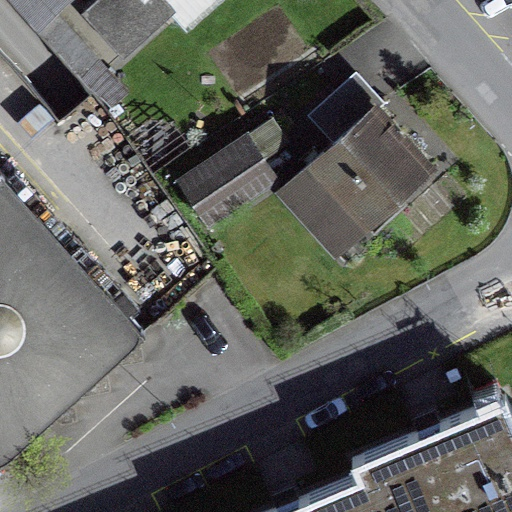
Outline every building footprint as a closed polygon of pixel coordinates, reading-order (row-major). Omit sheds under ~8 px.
[(94,0),(85,9),(123,52),(173,7),(166,0),(94,0)] [(63,18),(48,31),(82,69),(97,56),(63,18)] [(316,225),(345,199),(367,223),(430,166),(376,106),(382,101),(357,73),(312,113),(336,139),(311,161),(282,188),(316,225)] [(249,132),(181,178),(209,220),(277,175),(249,132)] [(0,168),(0,462),(146,331),(0,168)] [(511,511),(511,411),(505,396),(486,403),(357,457),(363,472),(380,511),(511,511)] [(380,511),(363,472),(268,511),(380,511)]
